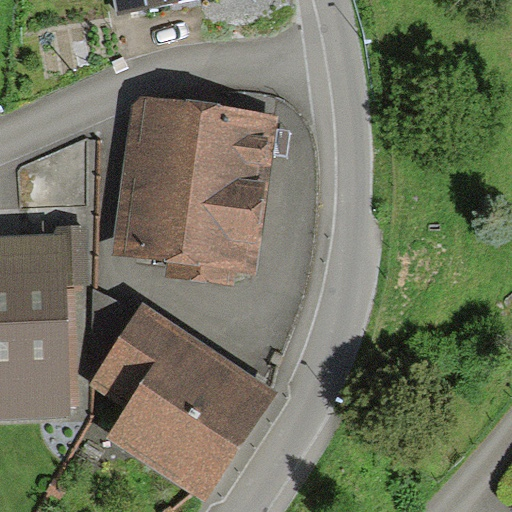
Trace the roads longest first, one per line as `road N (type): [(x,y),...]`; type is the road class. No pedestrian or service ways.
road 1 (secondary): [(340,39),(354,175),(347,284),(310,394),(237,511)]
road 2 (residential): [(340,39),(170,57),(0,140)]
